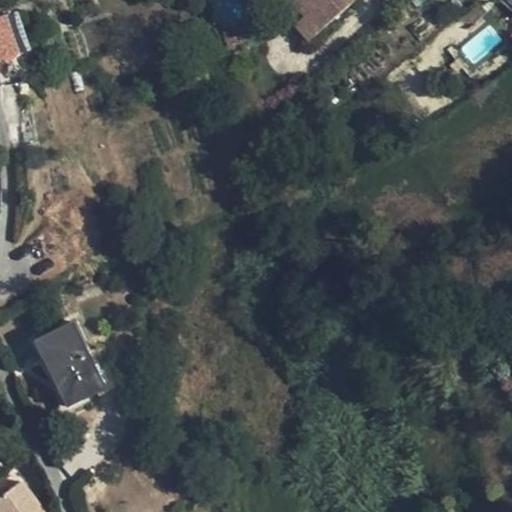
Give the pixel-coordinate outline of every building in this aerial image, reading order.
[(293,0),(292,2),(304,16),(318,33),(355,0),(293,0)] [(92,1),(81,4),(86,18),(97,14),(92,1)] [(29,46),(16,12),(4,16),(18,50),(29,46)] [(4,16),(0,17),(0,59),(19,53),(18,50),(4,16)] [(308,42),(318,33),(304,16),(294,25),(308,42)] [(221,33),(226,47),(247,39),(256,19),(221,33)] [(72,320),(33,339),(65,406),(105,387),(72,320)] [(173,460),(187,455),(185,448),(184,441),(170,445),(173,460)] [(0,511),(42,511),(20,481),(0,495),(0,511)]
